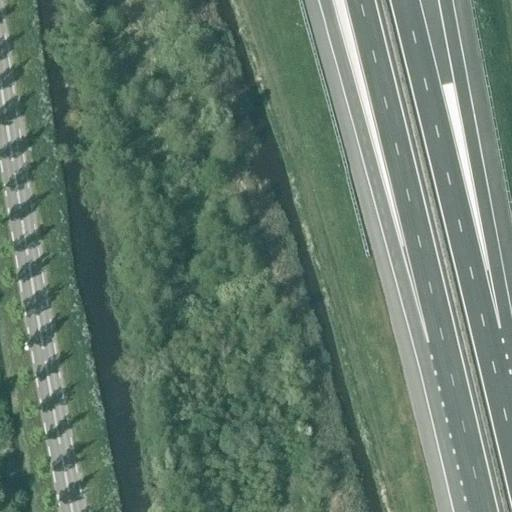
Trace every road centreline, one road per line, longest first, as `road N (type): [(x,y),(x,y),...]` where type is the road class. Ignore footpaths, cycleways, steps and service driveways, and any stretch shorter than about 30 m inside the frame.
road 1 (secondary): [(71,511),(0,88)]
road 2 (motorway): [(319,0),(401,287),(442,346)]
road 3 (motorway): [(356,0),(442,346)]
road 4 (motorway): [(486,335),(404,0)]
road 5 (motorway): [(486,335),(491,231),(444,0)]
road 6 (motorway): [(442,346),(480,511)]
